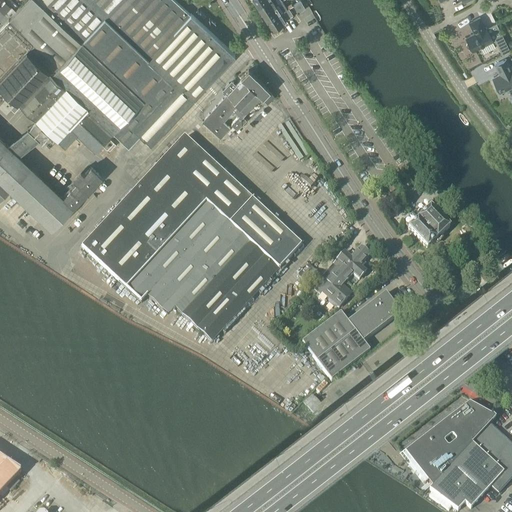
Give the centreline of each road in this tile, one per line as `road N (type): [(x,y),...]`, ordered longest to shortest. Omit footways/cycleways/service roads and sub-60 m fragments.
road 1 (secondary): [(511,395),(349,190),(229,0)]
road 2 (primary): [(511,295),(232,511)]
road 3 (primary): [(268,511),(511,321)]
road 4 (unclassified): [(143,511),(0,419)]
